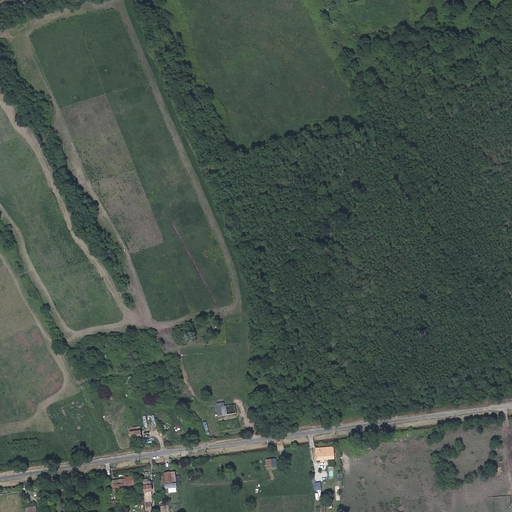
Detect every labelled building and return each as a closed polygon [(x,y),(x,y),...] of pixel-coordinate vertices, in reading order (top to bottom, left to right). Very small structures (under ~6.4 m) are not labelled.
[(217,408),(218,416),(227,415),(226,406),(217,408)] [(228,421),(219,423),(220,430),(229,429),(228,421)] [(139,427),(129,428),(130,440),(141,439),(139,427)] [(334,459),(333,448),(316,449),(317,460),(321,460),(325,460),(334,459)] [(277,467),(276,460),(266,461),(267,468),(277,467)] [(177,482),(175,472),(164,473),(166,483),(177,482)] [(135,484),(134,479),(134,476),(125,477),(125,479),(111,481),(112,486),(113,486),(113,488),(114,492),(126,490),(126,485),(135,484)] [(151,486),(150,482),(143,483),(146,511),(152,511),(151,503),(153,503),(152,493),(153,493),(152,485),(151,486)] [(110,511),(119,511),(119,505),(117,505),(116,501),(109,502),(110,511)]
